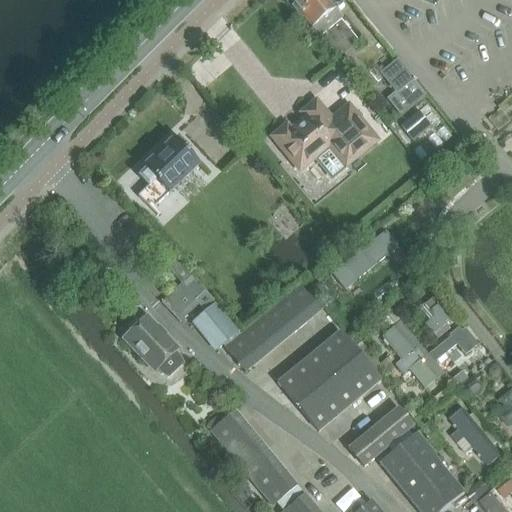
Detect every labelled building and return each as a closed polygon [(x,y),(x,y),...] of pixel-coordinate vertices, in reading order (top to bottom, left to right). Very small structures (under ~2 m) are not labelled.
[(340,21),(322,0),(287,0),(319,39),(340,21)] [(425,97),(413,83),(396,62),(380,76),(396,95),(387,102),(400,117),(425,97)] [(286,128),(272,139),(289,160),(290,159),(300,171),(328,148),(345,168),(376,143),(348,109),(331,123),(315,104),(302,115),(305,120),(290,133),(286,128)] [(442,136),(428,120),(414,132),(427,148),(442,136)] [(148,188),(137,198),(151,212),(199,167),(187,154),(190,151),(177,138),(174,141),(173,140),(142,169),(144,172),(138,178),(148,188)] [(345,292),(397,249),(385,234),(332,277),(345,292)] [(220,250),(191,278),(204,293),(234,265),(220,250)] [(181,286),(161,305),(179,324),(198,306),(205,314),(214,305),(204,293),(191,278),(173,258),(164,267),(181,286)] [(245,375),(319,314),(299,289),(224,350),(245,375)] [(434,318),(425,326),(434,336),(454,319),(441,303),(436,298),(425,307),(434,318)] [(239,334),(216,306),(196,322),(219,350),(239,334)] [(146,319),(123,341),(154,373),(155,371),(161,377),(168,380),(183,366),(180,359),(175,353),(177,351),(146,319)] [(400,323),(382,339),(401,362),(394,368),(402,377),(409,372),(424,389),(435,380),(436,381),(442,375),(427,357),(424,353),(400,323)] [(449,339),(429,355),(435,363),(456,347),(464,357),(477,347),(465,331),(463,332),(460,328),(449,338),(449,339)] [(339,334),(277,385),(318,434),(380,383),(377,379),(355,353),(339,334)] [(511,392),(511,394),(510,399),(505,403),(502,416),(511,427),(511,392)] [(442,394),(434,400),(437,405),(445,399),(442,394)] [(363,470),(413,429),(397,410),(347,451),(363,470)] [(463,412),(450,422),(453,425),(451,427),(455,431),(456,430),(459,433),(452,439),(457,446),(466,457),(473,451),(479,457),(477,458),(479,460),(480,459),(487,468),(499,458),(492,449),(498,444),(474,414),(468,419),(463,412)] [(296,488),(235,414),(210,434),(271,508),(296,488)] [(480,484),(466,496),(474,506),(488,494),(480,484)] [(285,511),(316,511),(304,497),(285,511)] [(378,511),(371,503),(361,511),(378,511)]
